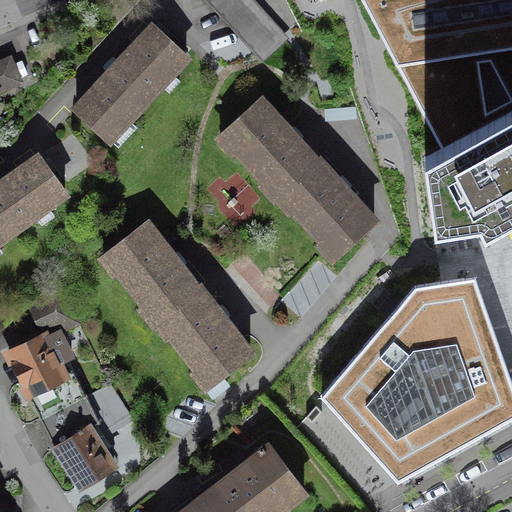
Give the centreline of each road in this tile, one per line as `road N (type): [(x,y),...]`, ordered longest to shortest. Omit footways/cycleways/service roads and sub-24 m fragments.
road 1 (residential): [(114,511),(169,467),(391,229),(345,121)]
road 2 (unknown): [(195,249),(286,347)]
